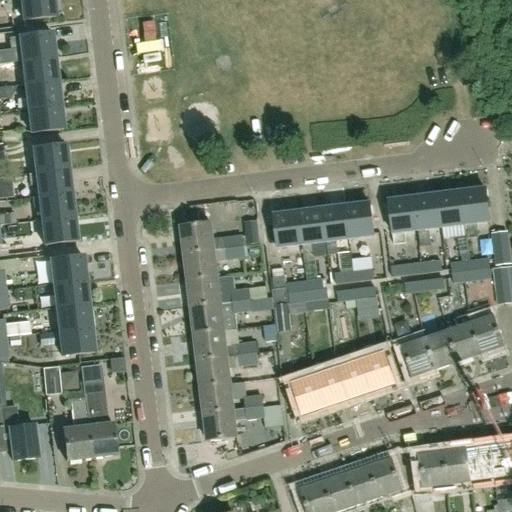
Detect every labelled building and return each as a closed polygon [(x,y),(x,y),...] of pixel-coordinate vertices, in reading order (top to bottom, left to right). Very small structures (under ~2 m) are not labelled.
[(53,0),(20,0),(23,21),(55,18),(53,0)] [(0,64),(22,62),(22,61),(54,58),(51,33),(19,37),(8,39),(9,50),(0,51),(0,64)] [(54,58),(22,61),(22,62),(24,85),(57,81),(54,58)] [(57,81),(24,85),(27,109),(60,105),(57,81)] [(60,105),(27,109),(30,134),(62,129),(60,105)] [(34,173),(67,169),(64,145),(32,149),(34,173)] [(67,169),(34,173),(37,197),(70,193),(67,169)] [(477,225),(490,224),(486,191),(461,194),(465,227),(467,240),(478,238),(477,225)] [(70,193),(37,197),(37,198),(31,199),(33,209),(38,209),(40,221),(73,217),(70,193)] [(465,227),(461,194),(437,197),(441,230),(465,227)] [(441,230),(437,197),(413,200),(417,233),(441,230)] [(417,233),(413,200),(388,203),(392,236),(394,235),(395,243),(405,242),(404,234),(417,233)] [(349,241),(373,238),(369,205),(345,208),(349,241)] [(349,241),(345,208),(321,211),(325,244),(349,241)] [(325,244),(321,211),(297,214),(301,247),(325,244)] [(0,226),(16,224),(14,214),(0,215),(0,226)] [(301,247),(297,214),(273,217),(277,250),(301,247)] [(73,217),(40,221),(43,246),(76,242),(73,217)] [(244,223),(245,237),(242,238),(213,241),(211,225),(182,228),(185,256),(243,249),(243,247),(246,246),(260,245),(257,222),(244,223)] [(495,267),(511,265),(508,233),(492,235),(495,267)] [(465,244),(454,246),(454,251),(462,261),(467,261),(465,244)] [(245,260),(243,249),(185,256),(188,282),(217,279),(215,262),(245,260)] [(52,286),(84,282),(81,257),(49,261),(52,286)] [(471,273),(491,270),(489,260),(469,262),(471,273)] [(16,272),(15,261),(0,262),(0,292),(6,292),(4,273),(16,272)] [(422,276),(443,274),(441,262),(421,264),(422,276)] [(451,264),(452,275),(471,273),(469,262),(451,264)] [(374,282),(374,280),(385,279),(383,264),(372,265),(372,270),(352,273),(354,285),(374,282)] [(422,276),(421,264),(391,268),(392,280),(422,276)] [(511,267),(495,270),(493,270),(498,307),(511,304),(511,267)] [(491,270),(471,273),(472,283),(492,281),(491,270)] [(354,285),(352,273),(335,275),(336,287),(354,285)] [(453,285),(472,283),(471,273),(452,275),(453,285)] [(220,306),(217,279),(188,282),(191,309),(220,306)] [(424,293),(445,291),(443,279),(423,281),(424,293)] [(307,295),(328,293),(326,280),(305,282),(307,295)] [(424,293),(423,281),(405,283),(406,296),(424,293)] [(84,282),(52,286),(55,309),(87,305),(84,282)] [(307,295),(305,282),(287,285),(289,297),(307,295)] [(356,302),(377,299),(375,287),(355,290),(356,302)] [(231,292),(232,304),(268,300),(267,288),(231,292)] [(356,302),(355,290),(337,292),(338,304),(356,302)] [(6,292),(0,292),(0,311),(6,311),(8,310),(6,292)] [(307,295),(309,311),(325,309),(324,302),(329,301),(328,293),(307,295)] [(289,306),(289,308),(275,310),(278,333),(292,331),(290,317),(307,314),(307,312),(309,311),(307,295),(289,297),(290,306),(289,306)] [(268,300),(232,304),(234,315),(252,313),(252,311),(263,310),(266,327),(276,326),(273,299),(268,300)] [(87,305),(55,309),(58,333),(90,329),(87,305)] [(223,332),(220,306),(191,309),(195,336),(223,332)] [(481,356),(505,348),(494,317),(470,325),(481,356)] [(5,320),(2,320),(0,320),(0,338),(6,338),(27,335),(26,323),(5,326),(5,320)] [(481,356),(470,325),(448,333),(458,364),(481,356)] [(90,329),(58,333),(61,358),(93,354),(90,329)] [(237,331),(223,332),(195,336),(198,363),(257,356),(256,343),(239,345),(237,331)] [(458,364),(448,333),(425,340),(436,372),(458,364)] [(40,347),(55,345),(53,334),(38,336),(40,347)] [(0,359),(8,359),(9,359),(6,338),(0,338),(0,359)] [(436,372),(425,340),(401,348),(412,380),(436,372)] [(370,394),(394,386),(383,355),(360,363),(370,394)] [(198,363),(201,389),(230,386),(230,385),(243,384),(241,368),(259,366),(257,356),(198,363)] [(360,363),(337,371),(348,401),(370,394),(360,363)] [(41,368),(30,370),(34,394),(45,393),(41,368)] [(86,370),(88,383),(105,381),(104,368),(86,370)] [(45,397),(61,395),(59,369),(43,370),(45,397)] [(66,389),(86,386),(84,370),(64,372),(66,389)] [(314,378),(315,378),(313,371),(303,375),(306,381),(291,386),(302,417),(325,409),(314,378)] [(348,401),(337,371),(315,378),(314,378),(325,409),(348,401)] [(83,393),(91,460),(116,456),(113,425),(101,426),(98,405),(106,404),(105,386),(82,389),(83,393)] [(232,409),(230,386),(201,389),(204,416),(264,409),(262,396),(244,399),(245,407),(232,409)] [(70,405),(73,429),(62,431),(66,463),(91,460),(83,393),(66,395),(67,405),(70,405)] [(15,408),(4,410),(3,401),(0,400),(0,435),(9,434),(12,463),(38,460),(34,426),(18,429),(15,408)] [(265,419),(264,409),(204,416),(207,444),(236,440),(234,422),(246,420),(247,422),(265,419)] [(495,477),(511,474),(511,441),(490,445),(495,477)] [(495,477),(490,445),(466,449),(472,481),(495,477)] [(472,481),(466,449),(443,452),(448,485),(472,481)] [(448,485),(443,452),(418,456),(424,488),(448,485)] [(379,500),(402,492),(391,460),(368,468),(379,500)] [(379,500),(368,468),(345,476),(356,507),(379,500)] [(342,511),(356,507),(345,476),(323,484),(332,511),(342,511)] [(332,511),(323,484),(300,492),(306,511),(332,511)] [(498,502),(498,511),(488,511),(511,511),(511,502),(511,500),(498,502)]
